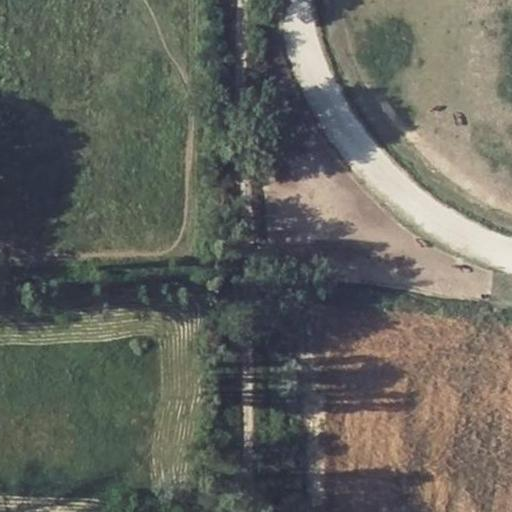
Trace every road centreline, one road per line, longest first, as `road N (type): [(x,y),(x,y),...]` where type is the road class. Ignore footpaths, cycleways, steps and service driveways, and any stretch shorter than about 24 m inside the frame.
road 1 (track): [(249,511),(242,0)]
road 2 (track): [(511,321),(303,307),(299,511)]
